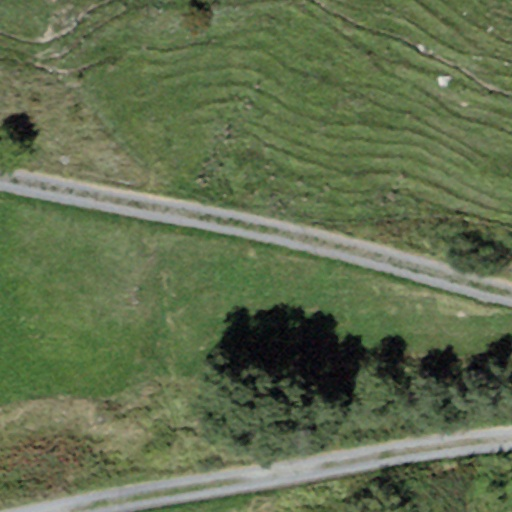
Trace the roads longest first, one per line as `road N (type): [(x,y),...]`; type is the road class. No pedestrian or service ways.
road 1 (track): [(0,177),(511,297)]
road 2 (track): [(511,440),(159,485),(44,511)]
